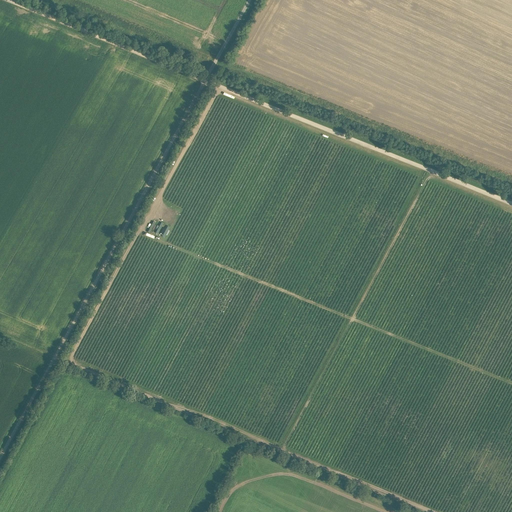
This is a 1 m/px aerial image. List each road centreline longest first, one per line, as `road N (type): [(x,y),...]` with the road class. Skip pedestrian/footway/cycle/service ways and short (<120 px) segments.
road 1 (track): [(511,199),(8,0)]
road 2 (track): [(250,0),(0,460)]
road 3 (track): [(426,511),(56,354)]
